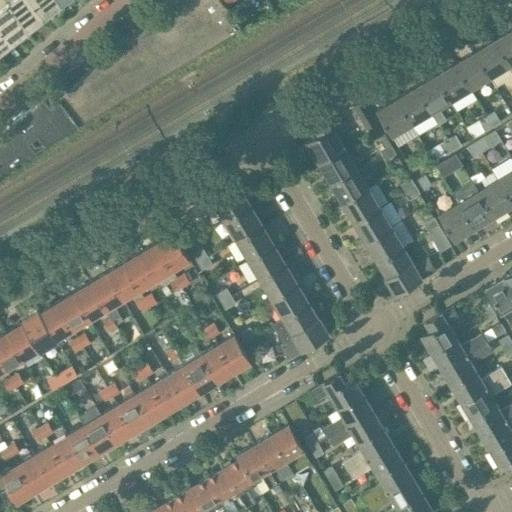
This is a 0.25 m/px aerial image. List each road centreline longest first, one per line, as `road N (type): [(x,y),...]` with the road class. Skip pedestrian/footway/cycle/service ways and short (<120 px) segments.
road 1 (residential): [(372,325),(64,511)]
road 2 (residential): [(0,291),(255,139)]
road 3 (residential): [(255,139),(488,0)]
road 4 (residential): [(255,139),(372,325)]
road 5 (residential): [(372,325),(484,509)]
road 6 (residential): [(126,0),(0,105)]
road 7 (residential): [(511,242),(372,325)]
